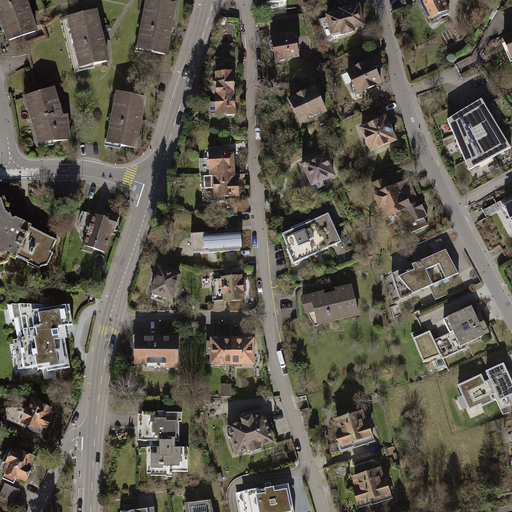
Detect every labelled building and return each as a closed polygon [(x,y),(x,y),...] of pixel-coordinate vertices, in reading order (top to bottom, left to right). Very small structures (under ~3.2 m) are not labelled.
[(27,0),(0,0),(0,18),(6,39),(37,30),(27,0)] [(179,1),(171,0),(145,0),(137,47),(168,54),(179,1)] [(444,0),(418,0),(428,19),(449,9),(444,0)] [(359,3),(338,8),(338,11),(325,14),(330,35),(340,32),(341,35),(355,32),(354,28),(365,25),(359,3)] [(97,9),(67,15),(78,61),(79,66),(80,71),(94,68),(94,63),(107,61),(97,9)] [(511,31),(501,37),(511,61),(511,60),(511,31)] [(294,33),(270,37),(274,61),(298,57),(294,33)] [(356,95),(381,82),(370,59),(345,71),(351,83),(347,85),(351,93),(355,91),(356,95)] [(235,69),(214,70),(215,94),(236,93),(235,69)] [(315,84),(286,97),(299,126),(328,112),(315,84)] [(56,86),(22,98),(38,142),(73,138),(68,113),(62,114),(56,86)] [(148,96),(117,90),(108,136),(107,141),(106,145),(120,147),(122,144),(138,148),(148,96)] [(237,115),(236,93),(215,94),(215,115),(237,115)] [(448,120),(470,169),(511,146),(481,100),(448,120)] [(384,114),(360,125),(372,152),(396,141),(384,114)] [(233,147),(209,149),(209,158),(199,159),(202,178),(214,176),(235,175),(233,147)] [(301,160),(300,162),(299,163),(300,165),(300,167),(301,168),(303,169),(311,185),(336,176),(325,151),(306,159),(305,159),(303,159),(302,159),(301,160)] [(235,179),(235,175),(214,176),(202,178),(203,203),(226,202),(226,197),(240,196),(239,179),(235,179)] [(384,179),(369,185),(373,194),(375,199),(384,218),(402,211),(409,224),(427,216),(424,210),(429,208),(423,194),(418,196),(409,178),(388,187),(384,179)] [(0,196),(0,264),(6,267),(10,257),(39,269),(50,264),(56,252),(52,250),(58,238),(38,229),(41,224),(26,218),(24,220),(20,218),(15,216),(11,217),(3,195),(0,196)] [(94,213),(82,210),(76,231),(87,234),(84,244),(82,249),(95,253),(96,250),(108,253),(116,226),(117,221),(119,216),(104,211),(103,216),(98,215),(94,213)] [(330,211),(282,232),(296,263),(343,241),(330,211)] [(203,233),(191,234),(193,253),(204,252),(209,252),(243,250),(241,231),(208,233),(203,233)] [(411,264),(391,273),(399,300),(413,294),(417,292),(428,287),(432,286),(446,279),(450,278),(459,274),(446,249),(414,263),(411,264)] [(182,273),(159,265),(150,293),(153,294),(153,297),(160,299),(161,297),(173,301),(182,273)] [(221,276),(214,277),(216,301),(224,300),(228,300),(244,298),(242,274),(226,276),(221,276)] [(360,315),(353,284),(301,295),(306,312),(307,315),(315,326),(318,325),(321,324),(360,315)] [(39,303),(10,305),(12,318),(15,317),(19,342),(12,343),(15,368),(19,368),(22,367),(23,377),(43,375),(44,379),(57,377),(54,369),(69,366),(63,338),(70,337),(68,326),(75,325),(71,304),(64,306),(60,306),(53,308),(51,298),(39,296),(39,303)] [(451,315),(443,319),(449,333),(434,339),(430,329),(410,338),(421,362),(440,353),(442,358),(464,348),(462,343),(487,332),(483,324),(479,326),(470,306),(451,315)] [(178,335),(135,335),(134,367),(179,367),(178,335)] [(233,364),(233,337),(214,337),(211,337),(207,337),(207,354),(210,354),(210,364),(233,364)] [(256,337),(233,337),(233,364),(255,365),(256,337)] [(485,368),(454,384),(468,412),(498,397),(502,400),(511,394),(511,383),(503,365),(487,373),(485,368)] [(231,383),(220,383),(220,397),(231,397),(231,383)] [(53,405),(32,396),(23,414),(6,407),(7,419),(20,424),(27,427),(37,431),(39,427),(46,429),(52,414),(50,413),(53,405)] [(368,407),(331,418),(338,439),(338,442),(340,449),(351,446),(355,445),(377,438),(375,432),(375,431),(374,428),(368,407)] [(184,410),(138,410),(138,441),(160,441),(160,447),(156,447),(149,447),(149,476),(172,476),(172,472),(189,472),(189,447),(176,447),(175,439),(178,439),(180,439),(180,422),(184,422),(184,410)] [(240,421),(226,425),(235,454),(251,449),(251,451),(262,448),(261,445),(276,441),(267,410),(254,414),(253,411),(239,416),(240,421)] [(36,456),(12,445),(11,447),(7,446),(0,462),(0,467),(3,469),(2,471),(5,473),(3,478),(14,483),(16,477),(25,481),(36,456)] [(384,464),(349,475),(357,498),(358,502),(359,507),(371,503),(375,501),(394,496),(392,491),(391,487),(384,464)] [(21,490),(5,483),(0,493),(0,497),(14,503),(21,490)] [(241,491),(236,492),(239,511),(295,511),(295,510),(294,506),(290,491),(290,488),(288,483),(275,486),(264,488),(260,489),(259,487),(251,489),(248,490),(241,491)] [(214,511),(211,498),(184,502),(185,511),(214,511)]
